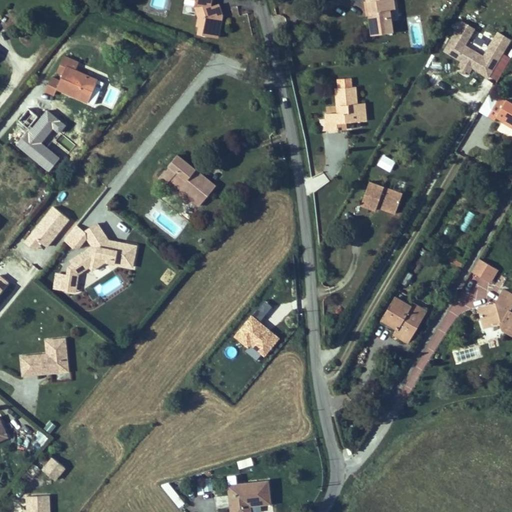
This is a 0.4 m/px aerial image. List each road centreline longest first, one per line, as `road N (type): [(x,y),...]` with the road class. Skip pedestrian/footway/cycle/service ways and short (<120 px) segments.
road 1 (unclassified): [(271,0),(311,252),(322,407),(336,460),(322,511)]
road 2 (unknown): [(335,484),(366,453),(511,195)]
